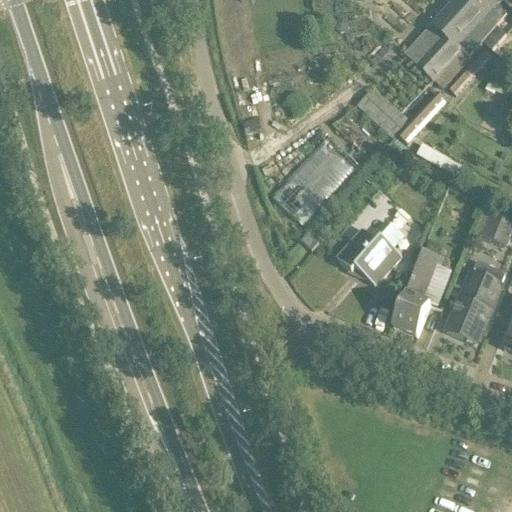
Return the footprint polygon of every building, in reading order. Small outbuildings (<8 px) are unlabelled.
[(486,47),(500,32),(511,18),(492,0),(461,0),(406,60),(443,94),(446,90),(483,50),(486,47)] [(502,3),(511,13),(511,11),(511,0),(504,0),(502,3)] [(507,38),(500,32),(486,47),(493,53),(507,38)] [(484,52),(447,91),(458,101),(494,61),(484,52)] [(375,92),(358,111),(393,143),(409,125),(375,92)] [(409,149),(448,106),(437,95),(398,139),(409,149)] [(302,231),(360,170),(327,140),(270,201),(302,231)] [(511,248),(511,224),(495,217),(485,242),(510,252),(511,248)] [(357,273),(376,290),(402,260),(394,252),(405,239),(390,226),(375,243),(364,234),(338,264),(353,277),(357,273)] [(308,238),(302,246),(313,255),(319,248),(308,238)] [(418,341),(419,339),(431,306),(442,310),(455,275),(442,270),(445,262),(423,254),(393,331),(418,341)] [(502,290),(473,277),(448,336),(463,343),(466,337),(480,343),(502,290)]
